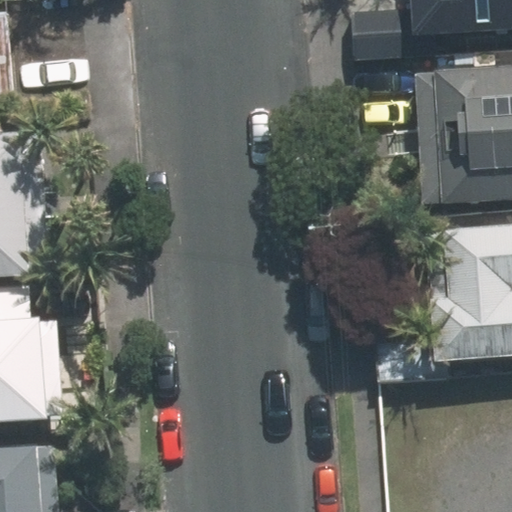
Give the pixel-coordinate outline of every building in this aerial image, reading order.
[(511,0),(405,0),(406,10),(341,13),(345,84),(434,80),(432,48),(511,43),(511,0)] [(19,11),(0,11),(0,91),(20,91),(19,11)] [(511,76),(398,87),(410,222),(511,213),(511,76)] [(52,129),(0,130),(0,275),(57,273),(52,129)] [(511,234),(424,242),(430,306),(407,308),(414,380),(511,371),(511,234)] [(0,420),(86,417),(81,314),(48,316),(46,283),(0,285),(0,420)] [(0,511),(78,511),(76,439),(0,441),(0,511)]
